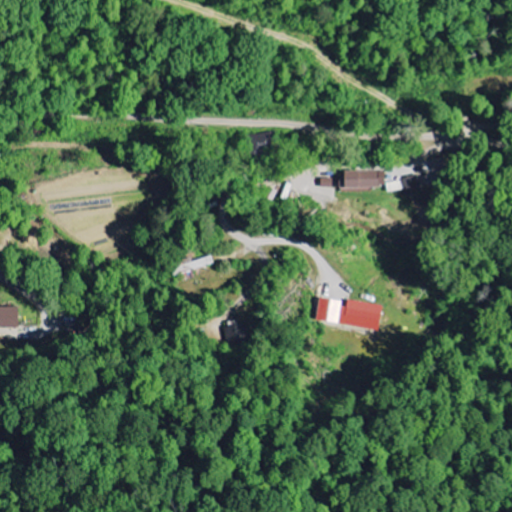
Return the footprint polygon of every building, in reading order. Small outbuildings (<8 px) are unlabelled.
[(341,190),(386,189),(386,172),(340,173),(341,190)] [(402,180),(407,197),(422,192),(418,176),(402,180)] [(403,191),(402,182),(387,184),(388,193),(403,191)] [(195,270),(215,266),(213,257),(193,262),(195,270)] [(317,322),(380,332),(384,306),(347,300),(346,303),(321,299),(317,322)]
